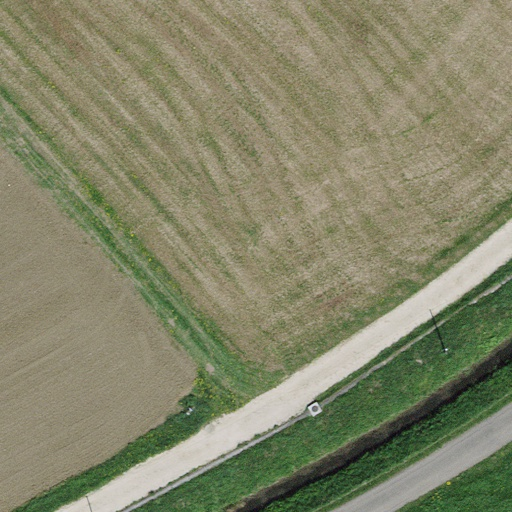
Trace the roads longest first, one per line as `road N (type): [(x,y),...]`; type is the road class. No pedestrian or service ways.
road 1 (track): [(84,511),(289,401),(511,231)]
road 2 (unclassified): [(511,403),(345,511)]
